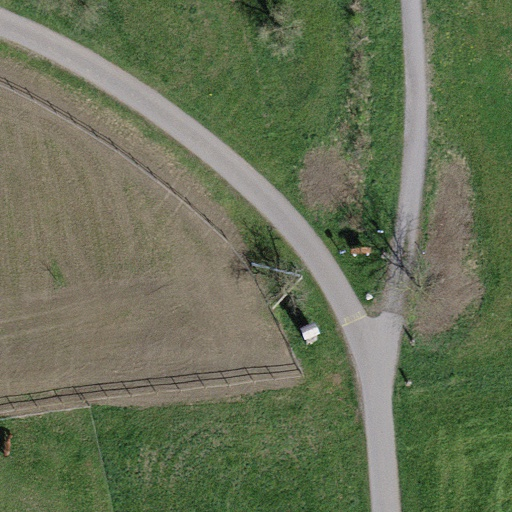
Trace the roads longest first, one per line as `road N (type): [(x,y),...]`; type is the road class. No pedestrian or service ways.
road 1 (track): [(375,375),(406,280),(417,164),(416,0)]
road 2 (unclassified): [(375,375),(384,511)]
